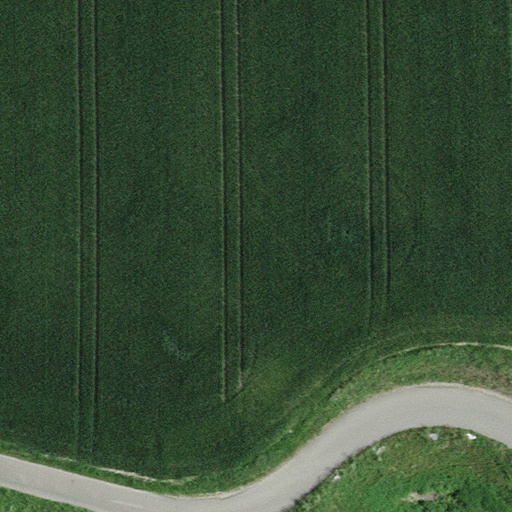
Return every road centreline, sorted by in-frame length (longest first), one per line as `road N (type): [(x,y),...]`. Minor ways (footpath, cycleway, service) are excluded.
road 1 (track): [(242,511),(358,428),(425,403),(511,423)]
road 2 (track): [(0,470),(166,511)]
